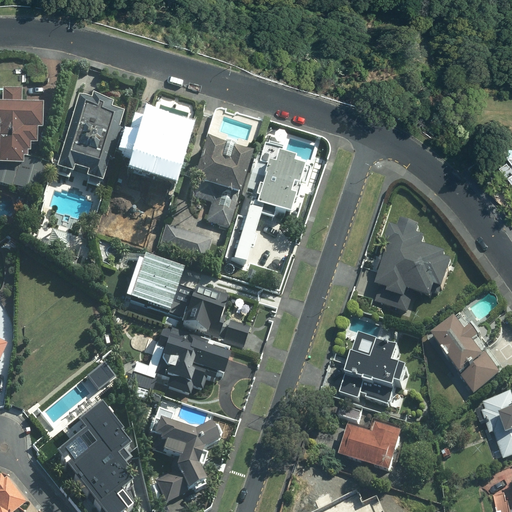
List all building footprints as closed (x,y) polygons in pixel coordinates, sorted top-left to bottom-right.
[(4,89),(4,105),(0,104),(0,130),(2,130),(2,137),(0,136),(0,156),(1,156),(1,166),(26,166),(26,160),(30,160),(30,155),(33,155),(33,146),(40,146),(40,131),(46,131),(46,106),(24,105),(24,90),(4,89)] [(93,103),(81,99),(59,169),(106,184),(128,113),(114,109),(116,104),(95,98),(93,103)] [(165,131),(148,125),(142,143),(129,139),(124,157),(136,161),(132,172),(154,178),(139,230),(157,235),(176,171),(183,174),(192,146),(164,137),(165,131)] [(209,140),(196,182),(218,189),(208,222),(231,230),(255,155),(209,140)] [(267,147),(263,159),(258,158),(248,192),(257,194),(236,261),(249,265),(266,209),(293,217),(303,185),(307,187),(312,169),(308,168),(308,167),(297,164),(298,161),(282,156),(285,148),(272,144),(270,148),(267,147)] [(511,153),(503,159),(511,171),(511,153)] [(410,314),(417,293),(436,299),(440,287),(448,290),(458,261),(449,259),(451,254),(428,246),(430,239),(421,236),(424,227),(406,221),(403,229),(395,227),(389,245),(394,246),(389,260),(386,258),(381,273),(384,274),(380,286),(383,287),(377,303),(410,314)] [(214,240),(168,226),(160,250),(207,264),(214,240)] [(141,261),(128,300),(174,316),(190,269),(148,255),(146,263),(141,261)] [(70,288),(59,279),(54,286),(65,295),(70,288)] [(98,300),(78,288),(75,292),(95,305),(98,300)] [(232,302),(198,290),(185,326),(219,338),(232,302)] [(100,331),(105,326),(75,299),(58,312),(62,318),(53,325),(26,324),(25,356),(42,356),(51,364),(27,392),(41,404),(51,393),(53,395),(67,380),(68,381),(83,364),(85,366),(92,358),(89,356),(106,336),(100,331)] [(479,327),(470,333),(460,319),(436,336),(479,396),(507,376),(492,355),(490,357),(479,342),(486,337),(479,327)] [(247,347),(253,328),(231,321),(225,340),(247,347)] [(0,365),(10,345),(0,340),(0,328),(1,327),(0,326),(0,365)] [(217,383),(220,375),(226,377),(228,370),(228,371),(233,356),(209,349),(211,343),(168,330),(164,334),(159,348),(166,350),(157,376),(171,380),(168,389),(192,397),(195,388),(204,391),(208,380),(217,383)] [(365,397),(395,407),(402,386),(410,388),(416,371),(401,366),(406,351),(365,337),(345,395),(363,402),(365,397)] [(103,364),(87,377),(98,391),(114,378),(103,364)] [(159,381),(133,373),(129,386),(155,393),(159,381)] [(511,393),(485,404),(486,407),(479,410),(484,424),(492,421),(507,461),(511,458),(511,393)] [(366,414),(344,406),(340,416),(362,424),(366,414)] [(88,433),(58,457),(101,511),(128,511),(134,508),(123,493),(132,486),(124,475),(128,472),(125,468),(130,464),(123,455),(130,449),(101,412),(83,426),(88,433)] [(214,424),(198,432),(163,420),(152,451),(182,461),(181,466),(173,469),(175,474),(157,483),(169,504),(210,482),(201,467),(208,450),(223,442),(214,424)] [(382,427),(379,436),(354,428),(345,458),(396,474),(408,434),(382,427)] [(5,476),(2,472),(0,472),(0,504),(6,511),(10,511),(28,499),(8,474),(5,476)] [(358,493),(357,490),(309,511),(384,511),(376,495),(362,502),(360,498),(361,498),(359,492),(358,493)]
